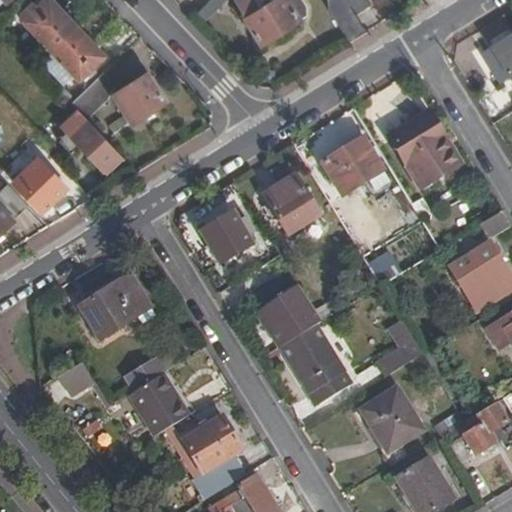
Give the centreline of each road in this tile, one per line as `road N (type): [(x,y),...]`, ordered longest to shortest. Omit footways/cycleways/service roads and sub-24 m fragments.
road 1 (residential): [(155,205),(336,511)]
road 2 (residential): [(141,0),(266,134)]
road 3 (residential): [(0,300),(155,205)]
road 4 (residential): [(266,134),(420,43)]
road 5 (residential): [(511,192),(420,43)]
road 6 (residential): [(155,205),(266,134)]
road 7 (tertiary): [(75,511),(0,415)]
